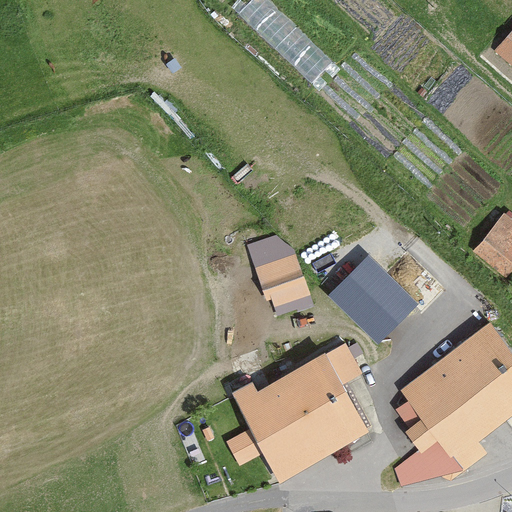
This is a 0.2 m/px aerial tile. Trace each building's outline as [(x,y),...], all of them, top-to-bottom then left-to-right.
[(318,0),(302,17),(335,49),(353,30),(321,0),(318,0)] [(511,21),(491,48),(511,64),(511,21)] [(511,259),(511,219),(498,209),(469,249),(502,273),(511,259)] [(283,227),(243,241),(264,300),(304,286),(283,227)] [(356,261),(325,292),(373,342),(415,301),(392,277),(382,287),(356,261)] [(511,348),(488,316),(394,386),(417,416),(434,439),(457,469),(483,451),(474,439),(511,410),(511,348)] [(250,377),(229,388),(249,422),(261,449),(278,476),(363,429),(338,384),(362,371),(343,338),(256,388),(250,377)] [(434,439),(417,416),(404,426),(418,449),(391,466),(398,482),(457,469),(434,439)] [(261,449),(249,422),(223,434),(236,461),(261,449)]
